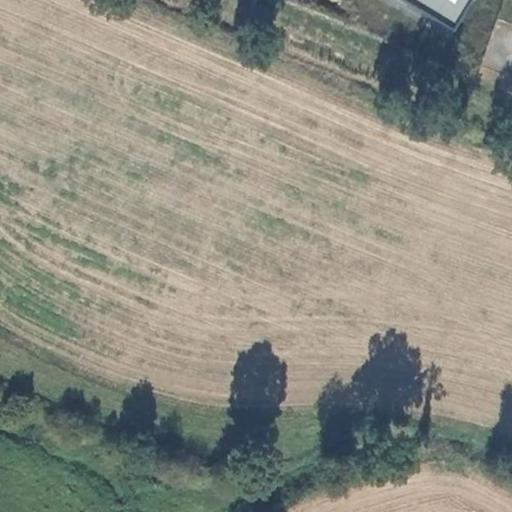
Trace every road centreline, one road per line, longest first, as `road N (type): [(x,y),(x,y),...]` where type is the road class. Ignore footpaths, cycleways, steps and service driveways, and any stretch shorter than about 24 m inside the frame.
road 1 (track): [(511,452),(486,434),(421,419),(333,448),(219,506)]
road 2 (track): [(260,0),(511,109)]
